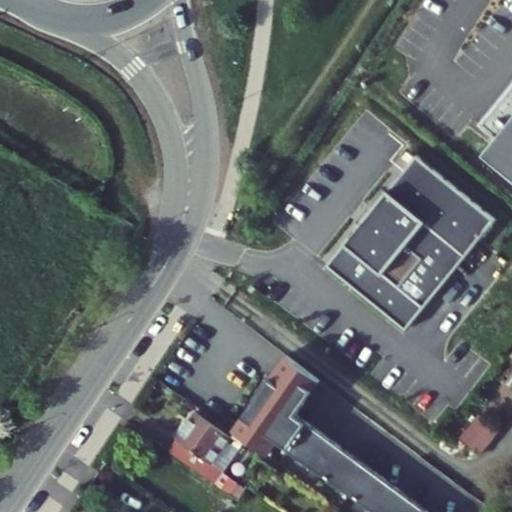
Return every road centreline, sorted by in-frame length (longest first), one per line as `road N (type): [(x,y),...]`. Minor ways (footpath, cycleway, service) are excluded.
road 1 (tertiary): [(69,16),(125,58),(168,126),(175,211),(149,293)]
road 2 (tertiary): [(149,293),(195,231),(210,168),(208,112),(181,0)]
road 3 (tertiary): [(149,293),(0,511)]
